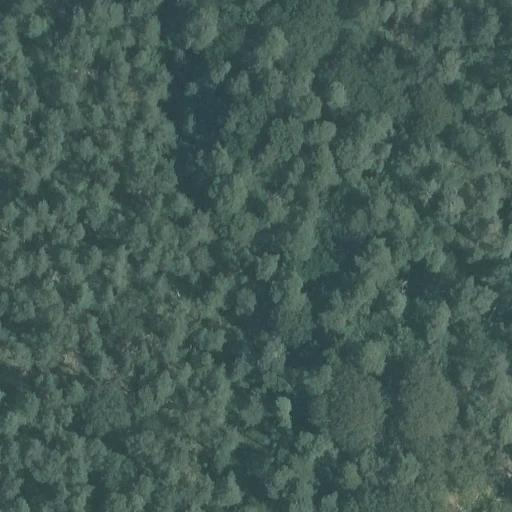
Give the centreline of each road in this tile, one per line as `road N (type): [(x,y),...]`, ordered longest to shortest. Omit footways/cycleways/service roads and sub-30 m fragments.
road 1 (track): [(152,0),(243,511)]
road 2 (track): [(511,214),(354,106),(162,0)]
